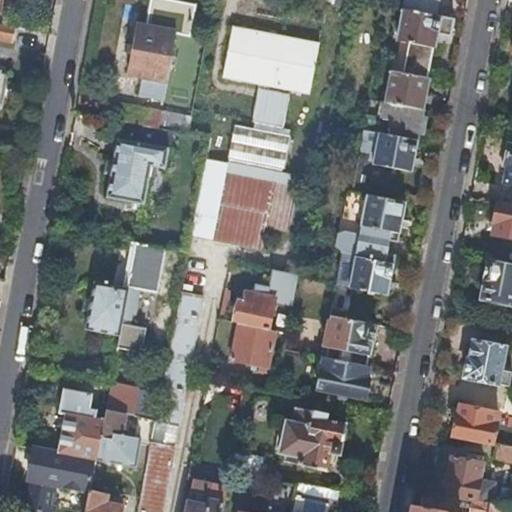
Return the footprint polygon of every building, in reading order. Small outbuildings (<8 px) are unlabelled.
[(189,32),(195,1),(186,0),(151,0),(147,23),(138,21),(129,71),(142,74),(139,92),(163,96),(175,30),(189,32)] [(403,0),(402,6),(439,13),(440,0),(403,0)] [(402,6),(396,38),(400,39),(395,68),(428,75),(434,45),(435,45),(437,31),(450,33),(453,16),(440,14),(440,13),(439,13),(402,6)] [(0,36),(13,39),(16,24),(0,20),(0,36)] [(221,77),(259,85),(289,91),(307,95),(318,41),(232,23),(221,77)] [(428,75),(395,68),(391,68),(384,100),(386,100),(423,107),(429,75),(428,75)] [(281,129),(289,91),(259,85),(251,122),(281,129)] [(188,131),(189,123),(191,112),(158,107),(157,113),(144,111),(145,105),(119,100),(115,117),(142,122),(178,129),(188,131)] [(366,113),(363,128),(378,131),(379,130),(417,137),(423,107),(386,100),(383,116),(366,113)] [(175,146),(178,129),(142,122),(138,139),(117,135),(106,194),(143,201),(151,163),(164,166),(168,145),(175,146)] [(289,139),(235,126),(228,156),(283,168),(289,139)] [(379,130),(378,131),(363,128),(359,146),(375,149),(373,161),(411,169),(417,137),(379,130)] [(208,237),(224,159),(206,155),(191,233),(208,237)] [(228,159),(224,159),(208,237),(213,237),(228,159)] [(300,175),(228,159),(213,237),(262,248),(262,247),(268,223),(288,228),(296,191),(300,175)] [(367,193),(351,190),(348,190),(340,229),(346,227),(360,230),(361,224),(367,193)] [(305,232),(313,194),(296,191),(288,228),(305,232)] [(394,198),(405,200),(406,193),(395,191),(394,198)] [(367,193),(361,224),(360,230),(346,227),(340,229),(338,230),(334,246),(341,251),(340,252),(355,255),(356,254),(393,261),(393,262),(394,262),(395,253),(386,251),(389,238),(398,240),(399,231),(405,200),(394,198),(367,193)] [(511,236),(511,205),(497,203),(494,220),(496,220),(494,233),(511,236)] [(157,290),(166,245),(134,239),(134,240),(126,284),(96,279),(87,327),(118,333),(116,345),(141,350),(145,326),(130,323),(132,312),(135,312),(139,287),(157,290)] [(387,293),(393,262),(393,261),(356,254),(355,255),(350,286),(387,293)] [(511,301),(511,265),(487,261),(483,279),(485,279),(482,296),(511,301)] [(238,298),(233,319),(238,320),(268,326),(274,295),(292,298),(297,272),(271,267),(268,284),(254,281),(252,291),(244,290),(242,299),(238,298)] [(335,279),(314,275),(311,291),(332,296),(334,286),(335,279)] [(357,291),(334,286),(332,296),(332,298),(355,303),(357,291)] [(197,292),(180,289),(161,390),(156,416),(155,420),(171,423),(197,292)] [(206,294),(197,292),(171,423),(179,425),(206,294)] [(357,303),(355,303),(332,298),(329,312),(354,317),(357,303)] [(372,339),(375,322),(354,317),(329,312),(324,342),(328,343),(326,356),(366,364),(368,351),(370,339),(372,339)] [(268,326),(238,320),(231,357),(268,365),(275,328),(268,326)] [(468,357),(465,376),(510,384),(511,371),(511,370),(502,369),(506,346),(474,340),(470,357),(468,357)] [(323,355),(323,356),(316,387),(365,397),(369,377),(368,377),(370,365),(370,364),(366,364),(326,356),(323,355)] [(105,406),(134,412),(139,386),(110,380),(105,406)] [(139,386),(134,412),(156,416),(161,390),(139,386)] [(100,434),(103,416),(94,415),(96,408),(87,406),(90,393),(62,387),(58,410),(64,412),(57,449),(95,456),(100,434)] [(457,416),(454,433),(494,441),(499,410),(462,403),(459,416),(457,416)] [(280,451),(284,452),(283,460),(326,470),(330,451),(339,453),(346,423),(324,418),(325,412),(313,409),(312,410),(294,406),(291,421),(286,420),(280,451)] [(171,423),(155,420),(151,440),(167,444),(171,423)] [(179,425),(171,423),(167,444),(175,446),(179,425)] [(111,436),(100,434),(95,456),(135,464),(141,436),(112,430),(111,436)] [(153,511),(167,444),(151,440),(137,511),(153,511)] [(496,456),(511,458),(511,444),(499,442),(496,456)] [(167,444),(153,511),(161,511),(175,446),(167,444)] [(90,485),(93,469),(95,457),(34,446),(23,507),(40,511),(50,511),(55,485),(88,491),(89,488),(90,485)] [(265,455),(234,448),(230,468),(261,474),(265,455)] [(443,492),(475,498),(478,499),(484,462),(452,456),(449,473),(447,473),(443,492)] [(93,469),(90,485),(102,487),(105,471),(93,469)] [(290,511),(292,505),(294,496),(297,481),(273,476),(265,511),(290,511)] [(220,511),(223,500),(209,497),(212,482),(191,478),(183,511),(220,511)] [(321,501),(324,487),(297,481),(294,496),(321,501)] [(84,511),(121,511),(122,505),(103,501),(105,491),(89,488),(88,491),(84,511)] [(458,511),(472,511),(475,498),(443,492),(424,489),(421,505),(458,511)] [(489,511),(492,501),(478,499),(475,498),(472,511),(489,511)] [(510,511),(511,506),(511,505),(492,501),(489,511),(510,511)] [(458,511),(421,505),(413,503),(411,511),(458,511)]
